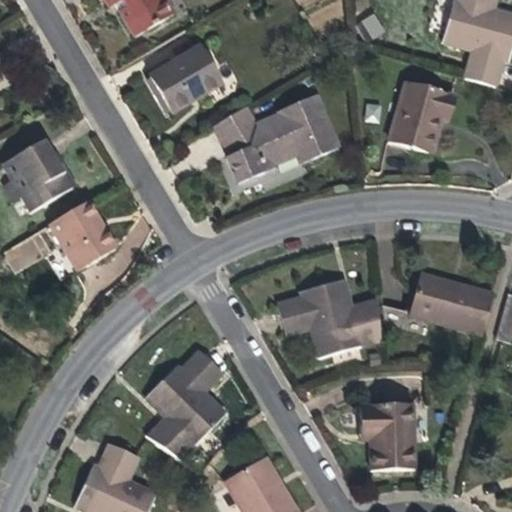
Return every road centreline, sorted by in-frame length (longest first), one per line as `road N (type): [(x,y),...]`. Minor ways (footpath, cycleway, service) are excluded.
road 1 (residential): [(511,216),(443,204),(358,208),(305,218),(194,262)]
road 2 (residential): [(194,262),(104,340),(59,401),(4,511)]
road 3 (residential): [(43,0),(194,262)]
road 4 (residential): [(194,262),(350,511)]
